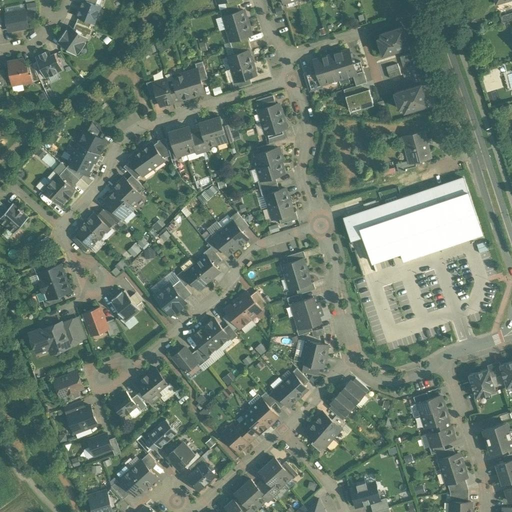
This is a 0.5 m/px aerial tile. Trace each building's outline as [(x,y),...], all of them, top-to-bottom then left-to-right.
[(100,6),(87,0),(86,1),(83,0),(77,16),(94,22),(100,6)] [(226,7),(220,9),(222,16),(224,16),(224,15),(239,11),(237,4),(226,7)] [(239,11),(224,15),(224,16),(228,28),(247,22),(243,9),(239,11)] [(25,10),(6,13),(9,30),(29,26),(25,10)] [(93,29),(76,22),(74,29),(76,30),(77,29),(81,32),(81,33),(86,37),(88,34),(90,35),(93,29)] [(247,22),(228,28),(231,40),(247,35),(251,34),(247,22)] [(74,29),(70,26),(68,30),(67,29),(59,39),(61,40),(60,41),(66,45),(65,46),(75,53),(76,51),(79,53),(86,42),(84,40),(86,37),(81,33),(81,32),(77,29),(76,30),(74,29)] [(403,26),(381,33),(384,43),(381,47),(383,53),(409,45),(403,26)] [(247,35),(231,40),(230,40),(232,47),(249,42),(247,35)] [(249,42),(232,47),(234,54),(248,50),(251,49),(249,42)] [(349,49),(331,54),(339,78),(353,74),(356,73),(353,63),(349,49)] [(234,54),(228,56),(232,68),(252,62),(248,50),(234,54)] [(49,51),(46,52),(45,51),(40,53),(41,55),(37,57),(38,60),(46,76),(62,69),(55,53),(51,54),(49,51)] [(411,52),(406,54),(409,66),(415,64),(411,52)] [(331,54),(314,60),(317,69),(322,84),(339,78),(331,54)] [(409,66),(406,54),(400,56),(404,67),(409,66)] [(24,58),(8,61),(13,84),(32,81),(32,80),(31,73),(29,73),(27,65),(25,66),(24,58)] [(38,60),(33,63),(40,78),(40,79),(46,76),(38,60)] [(208,78),(203,61),(195,63),(197,69),(198,69),(201,80),(208,78)] [(361,61),(353,63),(356,73),(353,74),(356,85),(361,84),(367,82),(361,61)] [(33,62),(27,65),(29,73),(31,73),(32,80),(32,81),(32,82),(40,78),(33,63),(33,62)] [(252,62),(232,68),(236,81),(250,77),(256,75),(252,62)] [(398,63),(386,67),(388,72),(400,69),(398,63)] [(197,69),(185,73),(192,95),(205,91),(201,80),(198,69),(197,69)] [(317,69),(305,73),(310,90),(323,86),(322,84),(317,69)] [(400,69),(388,72),(390,78),(401,74),(400,69)] [(185,73),(173,76),(174,81),(180,98),(180,99),(192,95),(185,73)] [(250,77),(236,81),(233,82),(235,89),(252,83),(250,77)] [(154,82),(158,97),(161,105),(173,101),(166,78),(154,82)] [(174,81),(168,83),(167,78),(166,78),(173,101),(173,100),(180,98),(174,81)] [(154,80),(146,82),(152,99),(158,97),(154,82),(154,80)] [(356,85),(344,89),(346,96),(363,91),(361,84),(356,85)] [(421,84),(395,92),(397,99),(402,100),(405,110),(427,104),(421,84)] [(363,91),(346,96),(351,110),(373,103),(369,90),(363,91)] [(273,94),(256,100),(259,109),(276,103),(273,94)] [(276,103),(259,109),(263,121),(282,115),(278,103),(276,103)] [(282,115),(263,121),(266,134),(284,128),(286,128),(282,115)] [(105,131),(93,116),(86,129),(102,138),(105,131)] [(220,116),(210,119),(217,142),(226,140),(227,140),(222,125),(220,116)] [(210,119),(200,122),(203,131),(208,145),(217,142),(210,119)] [(228,124),(222,125),(227,140),(226,140),(227,143),(234,141),(228,124)] [(192,135),(189,126),(179,128),(187,152),(196,149),(192,135)] [(179,128),(170,131),(173,141),(177,155),(178,155),(187,152),(179,128)] [(284,128),(266,134),(269,143),(274,142),(286,138),(284,128)] [(86,129),(85,129),(78,142),(99,154),(107,140),(102,138),(86,129)] [(208,145),(203,131),(198,133),(203,150),(209,148),(208,145)] [(424,131),(403,136),(409,160),(410,162),(416,161),(430,157),(424,131)] [(203,150),(198,133),(192,135),(196,149),(197,152),(203,150)] [(166,138),(158,140),(158,141),(154,144),(164,158),(165,157),(171,155),(167,142),(166,138)] [(177,155),(173,141),(167,142),(171,155),(172,158),(178,156),(178,155),(177,155)] [(73,152),(93,162),(94,163),(99,154),(78,142),(73,152)] [(152,142),(141,150),(153,167),(164,159),(164,158),(154,144),(152,142)] [(269,143),(257,147),(258,153),(276,148),(274,142),(269,143)] [(258,153),(256,154),(260,167),(280,161),(281,161),(283,160),(278,147),(276,148),(258,153)] [(153,167),(141,150),(130,157),(132,160),(141,174),(142,175),(153,167)] [(49,151),(42,157),(51,168),(57,163),(54,160),(56,159),(49,151)] [(93,162),(73,152),(68,161),(76,164),(75,166),(81,170),(81,171),(88,175),(91,170),(89,169),(93,162)] [(141,174),(132,160),(130,161),(130,160),(124,166),(132,174),(136,178),(140,175),(141,174)] [(409,160),(397,163),(399,172),(406,170),(405,168),(417,165),(416,161),(410,162),(409,160)] [(280,161),(260,167),(258,167),(261,180),(275,176),(284,173),(281,161),(280,161)] [(80,179),(67,167),(59,175),(73,187),(80,179)] [(59,175),(58,174),(45,189),(60,202),(66,195),(68,197),(73,192),(71,190),(73,188),(73,187),(59,175)] [(136,178),(132,174),(127,179),(140,192),(145,187),(136,178)] [(127,179),(124,176),(113,187),(116,189),(134,207),(132,205),(143,195),(140,192),(127,179)] [(275,176),(261,180),(258,181),(260,188),(277,183),(275,176)] [(464,177),(344,218),(351,239),(363,235),(372,262),(400,252),(403,260),(482,233),(468,192),(469,192),(464,177)] [(277,183),(260,188),(262,195),(266,194),(265,193),(279,189),(277,183)] [(279,189),(265,193),(266,194),(269,206),(289,200),(285,188),(279,189)] [(134,207),(116,189),(105,199),(110,204),(122,217),(123,218),(134,207)] [(0,200),(0,216),(8,208),(0,200)] [(289,200),(269,206),(273,218),(279,217),(293,212),(289,200)] [(29,216),(13,202),(8,208),(0,216),(0,219),(14,233),(29,216)] [(122,217),(110,204),(105,209),(117,222),(122,217)] [(116,221),(104,208),(97,214),(110,227),(116,221)] [(293,212),(279,217),(281,223),(298,218),(296,211),(293,212)] [(249,225),(238,212),(231,217),(233,220),(242,231),(249,225)] [(97,214),(96,213),(86,222),(101,236),(110,227),(97,214)] [(242,231),(233,220),(223,228),(238,246),(248,238),(242,231)] [(101,236),(86,222),(77,231),(79,232),(91,245),(101,236)] [(238,246),(223,228),(214,236),(213,236),(222,247),(228,254),(238,246)] [(91,245),(79,232),(73,238),(85,251),(91,245)] [(214,236),(211,233),(205,238),(211,246),(216,252),(222,247),(213,236),(214,236)] [(211,246),(204,252),(206,255),(206,254),(215,266),(222,260),(216,252),(211,246)] [(304,250),(286,256),(288,262),(302,258),(306,257),(304,250)] [(206,255),(196,263),(210,280),(212,278),(212,276),(219,270),(215,266),(206,254),(206,255)] [(288,262),(283,264),(287,277),(306,270),(302,258),(288,262)] [(46,263),(34,267),(37,274),(38,273),(38,272),(48,269),(46,263)] [(210,280),(196,263),(185,272),(192,281),(198,289),(199,289),(201,289),(204,286),(204,284),(210,280)] [(41,286),(66,277),(61,264),(48,269),(38,272),(38,273),(41,281),(40,281),(41,286)] [(192,281),(185,272),(183,270),(177,275),(180,279),(186,286),(192,281)] [(306,270),(287,277),(290,289),(296,287),(310,283),(306,270)] [(66,277),(41,286),(43,291),(45,290),(48,298),(48,299),(60,294),(71,290),(66,277)] [(186,286),(180,279),(173,286),(184,300),(192,293),(186,286)] [(310,283),(296,287),(298,294),(301,293),(315,289),(313,282),(310,283)] [(171,283),(156,295),(170,313),(176,308),(177,310),(183,306),(181,304),(185,301),(184,300),(173,286),(171,283)] [(130,296),(125,289),(123,291),(122,290),(112,298),(113,299),(111,301),(120,312),(118,314),(125,322),(141,309),(130,296)] [(268,303),(257,290),(251,295),(262,309),(267,304),(268,303)] [(251,295),(247,291),(237,300),(251,318),(262,309),(251,295)] [(145,305),(135,292),(130,296),(141,309),(145,305)] [(298,294),(287,297),(289,304),(292,303),(303,300),(301,293),(298,294)] [(60,294),(48,299),(48,298),(43,300),(45,306),(62,300),(60,294)] [(303,300),(292,303),(296,315),(320,308),(318,302),(315,303),(313,297),(303,300)] [(251,318),(237,300),(226,309),(228,312),(240,327),(251,318)] [(100,307),(84,313),(92,334),(108,328),(106,322),(100,307)] [(320,308),(296,315),(300,328),(311,325),(321,321),(319,315),(322,314),(320,308)] [(240,327),(228,312),(223,317),(238,335),(235,331),(240,327)] [(83,327),(79,316),(73,318),(77,329),(83,327)] [(223,328),(215,317),(204,326),(219,345),(229,337),(230,336),(223,328)] [(238,335),(223,317),(228,324),(223,328),(230,336),(229,337),(232,340),(238,335)] [(61,322),(65,332),(69,330),(71,334),(78,331),(77,329),(73,318),(61,322)] [(114,319),(106,322),(108,328),(110,335),(121,331),(114,319)] [(61,322),(30,333),(35,348),(46,344),(50,346),(52,353),(53,352),(53,353),(56,354),(60,353),(62,349),(82,341),(82,340),(78,331),(71,334),(69,330),(65,332),(61,322)] [(311,325),(300,328),(297,329),(299,335),(312,331),(313,330),(311,325)] [(219,345),(204,326),(193,335),(201,346),(208,354),(208,353),(219,345)] [(83,327),(77,329),(78,331),(82,340),(87,338),(83,327)] [(313,330),(312,331),(313,337),(325,333),(323,328),(313,330)] [(328,344),(307,339),(304,351),(325,356),(328,344)] [(191,354),(185,346),(174,355),(186,371),(197,362),(198,362),(191,354)] [(208,354),(201,346),(196,350),(205,361),(211,356),(208,353),(208,354)] [(205,361),(196,350),(191,354),(198,362),(197,362),(200,365),(205,361)] [(325,356),(304,351),(302,362),(305,363),(320,366),(322,367),(325,356)] [(511,360),(500,364),(503,373),(507,386),(511,384),(511,360)] [(499,361),(494,363),(497,375),(503,373),(500,364),(499,361)] [(320,366),(305,363),(303,370),(318,374),(320,366)] [(497,375),(494,363),(488,365),(489,368),(492,377),(497,375)] [(156,367),(132,386),(137,393),(142,389),(151,401),(171,386),(160,372),(156,367)] [(310,380),(297,367),(292,371),(294,373),(305,385),(310,380)] [(180,387),(164,368),(160,372),(171,386),(175,391),(180,387)] [(489,368),(469,374),(476,396),(496,390),(492,377),(489,368)] [(77,371),(55,379),(61,395),(62,395),(79,389),(84,387),(77,371)] [(305,385),(294,373),(284,381),(298,397),(308,388),(305,385)] [(369,389),(356,377),(352,382),(364,393),(365,394),(369,389)] [(352,382),(350,380),(341,391),(355,403),(364,393),(352,382)] [(298,397),(284,381),(275,390),(274,390),(286,403),(288,405),(298,397)] [(223,391),(227,395),(233,389),(229,385),(223,391)] [(79,389),(62,395),(65,403),(82,396),(79,389)] [(286,403),(274,390),(275,390),(274,389),(269,394),(275,402),(281,408),(286,403)] [(126,391),(112,402),(123,416),(137,405),(132,398),(126,391)] [(269,394),(266,391),(261,396),(262,398),(270,406),(275,402),(269,394)] [(355,403),(341,391),(332,401),(333,403),(346,414),(355,403)] [(427,392),(414,396),(416,403),(418,402),(429,399),(427,392)] [(147,405),(137,393),(132,398),(137,405),(141,410),(147,405)] [(205,414),(207,411),(203,409),(209,399),(202,395),(194,407),(205,414)] [(429,399),(418,402),(422,415),(445,407),(441,395),(429,399)] [(270,406),(262,398),(253,406),(269,424),(278,415),(270,406)] [(82,399),(65,406),(68,413),(85,407),(82,399)] [(346,414),(333,403),(329,407),(337,414),(343,419),(347,414),(346,414)] [(85,407),(68,413),(68,414),(70,413),(73,420),(71,421),(75,432),(97,423),(90,405),(85,407)] [(269,424),(253,406),(243,415),(246,419),(258,432),(259,433),(269,424)] [(445,407),(422,415),(426,427),(431,426),(448,420),(449,420),(445,407)] [(332,419),(323,411),(315,421),(332,437),(341,427),(332,419)] [(511,411),(499,415),(501,421),(511,417),(511,411)] [(343,419),(337,414),(332,419),(341,427),(342,428),(347,423),(343,419)] [(167,419),(149,435),(151,436),(147,440),(146,440),(152,447),(157,443),(160,446),(177,431),(167,419)] [(258,432),(246,419),(241,423),(253,437),(258,432)] [(448,420),(431,426),(433,432),(450,427),(450,426),(448,420)] [(332,437),(315,421),(306,431),(315,439),(324,447),(324,446),(332,437)] [(511,437),(507,422),(484,429),(492,453),(508,448),(511,446),(511,437)] [(253,437),(241,423),(236,428),(248,441),(253,437)] [(236,428),(233,424),(223,433),(239,451),(249,442),(248,441),(236,428)] [(450,427),(433,432),(428,433),(432,446),(443,443),(455,439),(451,426),(450,426),(450,427)] [(107,432),(88,439),(94,455),(113,448),(110,439),(107,432)] [(147,440),(141,434),(136,439),(149,452),(153,448),(152,447),(146,440),(147,440)] [(115,437),(110,439),(113,448),(115,455),(117,454),(121,451),(115,437)] [(324,447),(315,439),(311,443),(322,453),(326,448),(324,446),(324,447)] [(183,442),(168,456),(179,468),(184,464),(194,455),(183,442)] [(443,443),(432,446),(430,447),(432,454),(436,452),(445,449),(443,443)] [(453,446),(445,449),(436,452),(438,459),(439,459),(455,453),(453,446)] [(149,452),(141,459),(150,469),(157,463),(155,460),(156,460),(149,452)] [(194,455),(184,464),(188,468),(189,467),(201,456),(197,452),(194,455)] [(455,453),(439,459),(443,471),(463,465),(459,452),(455,453)] [(201,456),(189,467),(193,472),(204,462),(205,462),(207,460),(202,455),(201,456)] [(282,464),(275,457),(268,464),(284,482),(291,476),(291,475),(282,464)] [(150,469),(141,459),(130,469),(146,487),(157,477),(150,469)] [(511,459),(506,461),(497,464),(500,474),(511,469),(511,459)] [(298,474),(286,460),(282,464),(291,475),(291,476),(293,478),(298,474)] [(193,472),(187,477),(199,490),(216,474),(214,472),(214,469),(209,464),(207,464),(206,464),(205,462),(204,462),(193,472)] [(284,482),(268,464),(260,471),(267,478),(276,489),(277,488),(284,482)] [(463,465),(443,471),(447,483),(465,478),(467,477),(463,465)] [(146,487),(130,469),(120,478),(136,496),(146,487)] [(511,469),(500,474),(503,483),(511,480),(511,469)] [(276,489),(267,478),(262,482),(274,495),(279,491),(277,488),(276,489)] [(465,478),(448,483),(450,492),(469,489),(465,478)] [(258,486),(251,479),(244,485),(260,504),(267,497),(268,497),(258,486)] [(129,493),(118,480),(112,486),(123,499),(124,499),(129,493)] [(274,495),(262,482),(258,486),(268,497),(267,497),(269,500),(274,495)] [(367,487),(366,482),(357,484),(357,486),(350,488),(356,507),(365,504),(365,503),(368,501),(369,503),(370,503),(381,499),(377,484),(373,485),(374,486),(367,487)] [(112,486),(111,485),(106,489),(113,509),(119,507),(118,503),(123,499),(112,486)] [(260,504),(244,485),(236,492),(243,500),(252,510),(253,510),(260,504)] [(106,489),(89,495),(94,511),(113,511),(113,509),(106,489)] [(469,489),(450,492),(450,501),(451,501),(451,500),(468,501),(469,489)] [(386,497),(381,499),(370,503),(372,511),(373,511),(389,508),(387,500),(386,497)] [(325,511),(324,509),(319,498),(307,509),(303,511),(325,511)] [(246,511),(238,504),(234,499),(226,506),(231,511),(246,511)] [(252,510),(243,500),(238,504),(246,511),(254,511),(253,510),(252,510)] [(468,501),(451,500),(451,501),(450,511),(471,511),(471,501),(468,501)]
